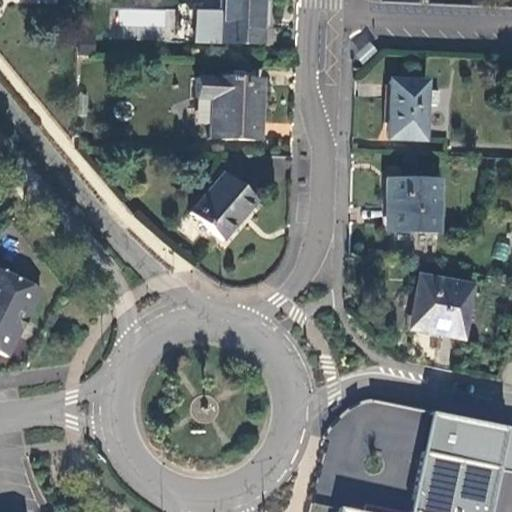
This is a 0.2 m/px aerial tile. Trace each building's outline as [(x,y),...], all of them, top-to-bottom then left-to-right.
[(194,43),(266,45),(268,0),(219,0),(219,14),(195,13),(194,43)] [(172,41),(174,11),(118,6),(115,36),(172,41)] [(207,140),(265,142),(267,81),(195,79),(194,99),(208,100),(207,140)] [(424,83),(389,82),(386,140),(423,142),(424,106),(424,92),(424,83)] [(438,92),(424,92),(424,106),(437,107),(438,92)] [(221,174),(187,214),(226,246),(259,206),(221,174)] [(437,181),(385,180),(385,200),(389,200),(388,229),(412,230),(412,235),(435,235),(437,181)] [(0,355),(5,358),(38,290),(0,271),(0,355)] [(469,286),(416,277),(407,327),(437,332),(436,336),(460,340),(469,286)] [(511,433),(426,416),(407,511),(337,511),(336,511),(483,511),(492,469),(511,472),(511,433)]
